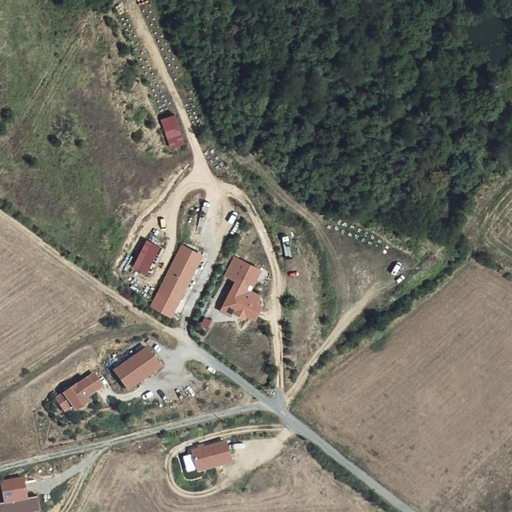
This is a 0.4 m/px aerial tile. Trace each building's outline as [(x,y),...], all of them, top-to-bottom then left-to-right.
[(182,141),(172,112),(160,116),(169,145),(182,141)] [(158,241),(146,235),(133,262),(144,268),(158,241)] [(175,297),(199,250),(180,240),(156,287),(175,297)] [(259,299),(257,291),(258,289),(250,285),(258,269),(231,257),(223,272),(233,277),(242,281),(233,301),(243,306),(243,310),(252,314),(259,299)] [(233,301),(242,281),(233,277),(226,291),(228,293),(224,301),(231,304),(233,306),(232,308),(242,313),(243,310),(243,306),(233,301)] [(228,309),(231,304),(224,301),(228,293),(226,291),(219,305),(228,309)] [(125,386),(158,363),(144,343),(111,367),(125,386)] [(99,382),(91,370),(83,375),(92,388),(99,382)] [(92,388),(83,375),(73,382),(73,381),(53,394),(65,411),(73,406),(76,410),(83,405),(84,397),(82,394),(92,388)] [(230,459),(224,439),(190,448),(196,469),(230,459)] [(0,481),(4,503),(0,503),(0,511),(35,511),(41,511),(38,497),(28,499),(24,477),(0,481)]
